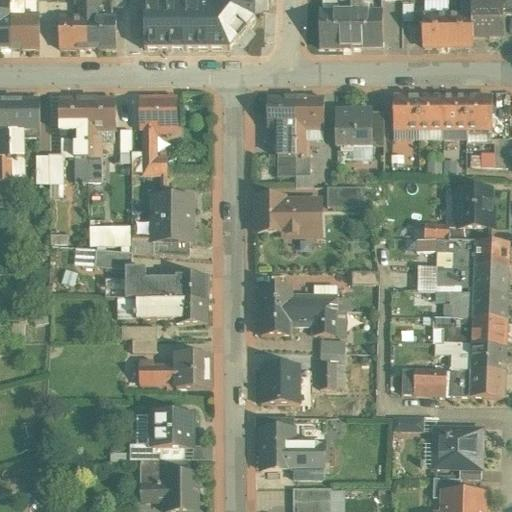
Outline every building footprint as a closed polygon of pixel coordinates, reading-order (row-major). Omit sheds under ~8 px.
[(11,0),(0,0),(0,53),(12,53),(12,52),(11,0)] [(11,0),(12,52),(40,52),(40,20),(25,20),(24,0),(11,0)] [(88,0),(75,0),(75,8),(79,8),(79,20),(88,20),(88,0)] [(101,0),(88,0),(88,20),(98,20),(98,8),(101,8),(101,0)] [(126,0),(112,0),(112,9),(126,9),(126,0)] [(207,0),(206,35),(242,37),(243,0),(207,0)] [(339,0),(339,7),(342,7),(342,14),(352,14),(351,0),(339,0)] [(364,0),(351,0),(352,14),(362,14),(362,7),(364,7),(364,0)] [(472,0),(473,18),(449,18),(449,50),(474,49),(474,41),(475,41),(475,35),(490,35),(490,41),(504,41),(504,16),(503,0),(472,0)] [(511,0),(503,0),(504,16),(511,16),(511,0)] [(156,2),(142,2),(142,20),(156,20),(156,2)] [(342,14),(320,14),(321,50),(352,50),(352,14),(342,14)] [(362,14),(352,14),(352,50),(384,50),(384,14),(362,14)] [(449,18),(424,18),(424,50),(449,50),(449,18)] [(79,20),(60,20),(60,52),(88,52),(88,20),(79,20)] [(98,20),(88,20),(88,52),(116,52),(117,20),(98,20)] [(142,20),(141,20),(142,52),(176,52),(176,20),(156,20),(142,20)] [(492,99),(468,100),(468,131),(492,131),(492,99)] [(420,100),(395,100),(395,132),(420,132),(420,100)] [(444,100),(420,100),(420,132),(443,132),(444,100)] [(468,100),(444,100),(443,132),(468,131),(468,100)] [(297,101),(269,101),(269,133),(278,133),(297,133),(297,101)] [(325,101),(297,101),(297,133),(306,133),(325,133),(325,101)] [(12,102),(0,102),(0,185),(13,185),(13,161),(12,102)] [(40,102),(12,102),(13,161),(26,161),(26,146),(22,146),(22,141),(40,141),(40,134),(41,134),(40,102)] [(88,102),(61,102),(61,134),(79,134),(89,134),(88,102)] [(117,102),(88,102),(89,134),(89,161),(102,161),(103,161),(103,141),(98,141),(98,134),(117,134),(117,102)] [(176,102),(143,102),(143,133),(157,133),(157,136),(175,136),(175,133),(177,133),(176,102)] [(373,112),(337,113),(337,151),(373,150),(373,149),(373,115),(373,112)] [(385,115),(373,115),(373,149),(385,149),(385,115)] [(132,133),(121,133),(121,152),(132,152),(132,133)] [(157,133),(143,133),(143,151),(143,162),(144,179),(168,178),(168,160),(157,160),(157,136),(157,133)] [(297,133),(278,133),(278,160),(297,160),(297,133)] [(306,133),(297,133),(297,160),(310,160),(310,144),(306,144),(306,133)] [(79,134),(61,134),(62,141),(62,159),(64,159),(76,159),(76,146),(79,146),(79,134)] [(89,134),(79,134),(79,146),(76,146),(76,159),(76,161),(89,161),(89,134)] [(509,146),(495,146),(495,171),(508,171),(509,146)] [(62,159),(51,160),(51,182),(50,182),(50,187),(64,187),(64,159),(62,159)] [(51,160),(37,160),(37,182),(50,182),(51,182),(51,160)] [(297,160),(278,160),(278,180),(297,180),(297,160)] [(310,160),(297,160),(297,180),(310,180),(310,160)] [(26,161),(13,161),(13,185),(13,187),(13,188),(13,193),(24,193),(24,179),(26,179),(26,161)] [(89,161),(76,161),(76,186),(89,186),(89,161)] [(102,161),(89,161),(89,186),(102,186),(102,161)] [(0,185),(0,202),(13,203),(13,193),(13,188),(13,187),(13,185),(0,185)] [(363,191),(328,191),(328,211),(367,211),(363,191)] [(493,192),(459,192),(459,232),(492,232),(495,232),(495,210),(493,210),(493,192)] [(193,199),(153,199),(153,243),(153,246),(191,247),(193,247),(193,227),(192,227),(192,200),(194,200),(193,199)] [(319,205),(287,205),(287,201),(256,201),(256,235),(286,235),(286,239),(319,239),(319,205)] [(450,229),(427,227),(426,241),(449,243),(450,231),(450,229)] [(92,229),(92,253),(133,253),(133,229),(92,229)] [(492,232),(459,232),(450,231),(449,243),(449,244),(470,246),(492,246),(492,232)] [(191,247),(153,246),(153,243),(133,243),(133,256),(133,257),(191,261),(191,247)] [(448,245),(435,244),(435,256),(447,257),(447,256),(448,245)] [(492,246),(470,246),(448,245),(447,256),(462,256),(461,271),(508,273),(509,247),(492,246)] [(133,256),(97,253),(96,271),(127,273),(132,274),(132,272),(133,257),(133,256)] [(462,256),(447,256),(447,257),(455,257),(454,271),(461,271),(462,256)] [(147,271),(132,272),(132,274),(127,273),(127,283),(147,282),(147,271)] [(454,271),(437,271),(436,291),(476,292),(476,298),(507,299),(508,273),(454,271)] [(380,275),(353,275),(353,288),(380,288),(380,275)] [(207,279),(177,280),(177,285),(166,285),(166,282),(147,282),(127,283),(127,302),(138,303),(154,304),(207,304),(207,279)] [(292,291),(262,291),(262,314),(338,315),(338,301),(315,301),(315,299),(297,299),(297,301),(292,301),(292,291)] [(476,298),(448,297),(448,308),(453,308),(452,322),(459,322),(460,323),(506,324),(507,299),(476,298)] [(154,304),(138,303),(138,323),(178,323),(178,328),(207,327),(207,304),(154,304)] [(262,314),(262,339),(292,339),(292,331),(313,331),(313,339),(338,339),(338,315),(262,314)] [(460,323),(434,323),(434,322),(434,334),(446,334),(445,347),(444,348),(505,350),(506,324),(460,323)] [(26,327),(13,327),(13,337),(25,338),(26,327)] [(158,330),(122,330),(122,342),(133,343),(158,343),(158,330)] [(158,343),(133,343),(133,356),(158,356),(158,343)] [(346,345),(322,344),(321,356),(345,358),(346,345)] [(444,348),(436,348),(436,359),(458,359),(458,374),(504,375),(505,350),(444,348)] [(345,358),(321,356),(321,369),(337,369),(346,369),(345,358)] [(213,358),(177,358),(177,369),(155,369),(154,369),(153,369),(154,389),(178,389),(178,393),(213,393),(213,358)] [(155,364),(141,364),(141,389),(154,389),(153,369),(154,369),(155,369),(155,364)] [(301,369),(263,369),(263,390),(262,390),(262,408),(299,408),(299,392),(301,392),(301,369)] [(321,369),(320,369),(320,393),(337,393),(337,369),(321,369)] [(346,369),(337,369),(337,393),(346,393),(346,369)] [(415,373),(404,373),(402,398),(414,398),(415,374),(415,373)] [(458,374),(452,373),(452,375),(415,374),(414,398),(451,400),(504,402),(504,375),(458,374)] [(194,417),(154,417),(154,450),(154,452),(167,452),(194,452),(194,450),(192,450),(191,437),(194,437),(194,417)] [(337,421),(305,421),(305,436),(337,435),(337,421)] [(424,422),(394,421),(393,434),(424,435),(424,422)] [(294,433),(262,433),(262,473),(294,473),(294,468),(294,447),(294,433)] [(482,434),(436,433),(435,470),(481,472),(482,434)] [(323,447),(294,447),(294,468),(323,468),(323,447)] [(154,450),(132,450),(132,464),(145,464),(167,464),(167,452),(154,452),(154,450)] [(167,464),(145,464),(145,488),(166,488),(166,477),(190,477),(191,464),(167,464)] [(190,477),(166,477),(166,488),(166,504),(166,511),(198,511),(198,477),(190,477)] [(145,488),(143,488),(143,504),(166,504),(166,488),(145,488)] [(331,511),(331,492),(294,492),(293,511),(331,511)] [(485,511),(486,497),(445,495),(444,511),(485,511)] [(379,511),(380,500),(367,500),(366,511),(379,511)]
